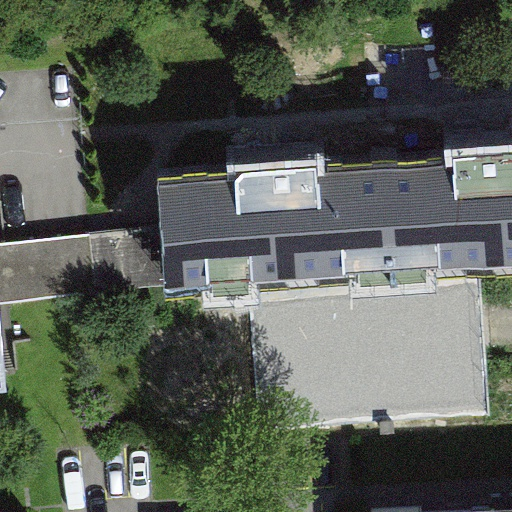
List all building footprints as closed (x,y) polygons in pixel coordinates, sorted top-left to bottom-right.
[(479,157),(389,162),(393,248),(394,263),(433,261),(432,237),(511,233),(511,135),(478,137),(479,157)] [(233,171),(168,174),(170,218),(172,254),(186,254),(211,252),(213,273),(256,270),(255,255),(393,248),(389,162),(292,167),(291,152),(232,155),(233,171)] [(170,218),(99,223),(104,285),(188,278),(186,254),(172,254),(170,218)] [(99,223),(0,231),(0,239),(4,292),(104,285),(99,223)] [(0,377),(12,377),(4,292),(0,239),(0,377)] [(511,511),(511,483),(364,491),(365,511),(511,511)]
